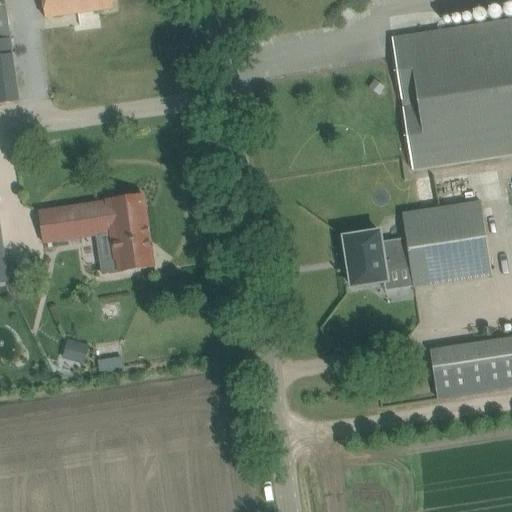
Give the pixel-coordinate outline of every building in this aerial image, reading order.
[(0,0),(0,38),(10,37),(5,0),(0,0)] [(43,0),(46,18),(115,8),(113,0),(43,0)] [(511,20),(392,39),(413,170),(511,154),(511,20)] [(0,40),(0,104),(20,102),(11,39),(0,40)] [(375,80),(369,87),(379,95),(385,88),(375,80)] [(120,273),(154,267),(143,195),(107,201),(107,202),(39,212),(44,244),(112,233),(116,260),(118,260),(120,273)] [(480,202),(441,208),(403,214),(406,239),(385,242),(384,237),(355,241),(360,275),(389,270),(388,262),(409,259),(414,288),(492,276),(480,202)] [(0,283),(9,283),(6,264),(0,222),(0,283)] [(19,298),(31,329),(53,321),(41,289),(19,298)] [(511,336),(430,349),(438,398),(438,399),(511,387),(511,336)] [(90,346),(79,343),(74,362),(85,365),(90,346)]
